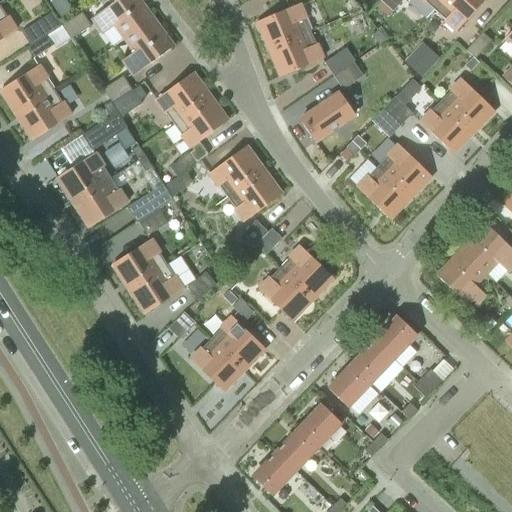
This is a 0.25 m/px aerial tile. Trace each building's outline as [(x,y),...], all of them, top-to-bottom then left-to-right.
[(138,0),(118,0),(92,19),(104,34),(116,26),(125,39),(152,19),(138,0)] [(381,0),(380,1),(393,12),(403,0),(381,0)] [(422,0),(435,11),(445,0),(422,0)] [(445,0),(435,11),(457,31),(485,0),(445,0)] [(299,5),(258,22),(270,50),(311,32),(299,5)] [(0,6),(0,41),(16,31),(0,6)] [(53,12),(22,33),(30,47),(47,36),(62,26),(53,12)] [(82,13),(62,26),(64,29),(71,40),(91,27),(82,13)] [(135,52),(123,60),(134,76),(173,48),(152,19),(125,39),(135,52)] [(378,31),(371,36),(379,45),(385,40),(378,31)] [(511,45),(511,68),(503,78),(511,86),(511,31),(505,39),(511,45)] [(311,32),(270,50),(281,77),(322,60),(311,32)] [(482,33),(466,51),(475,59),(492,41),(482,33)] [(30,47),(27,49),(33,59),(54,46),(47,36),(30,47)] [(406,61),(423,76),(442,55),(425,40),(406,61)] [(346,48),(324,63),(334,77),(354,63),(355,62),(346,48)] [(473,58),(464,67),(470,72),(479,63),(473,58)] [(354,63),(334,77),(343,90),(363,77),(354,63)] [(39,66),(1,91),(17,116),(55,91),(39,66)] [(192,74),(156,100),(174,124),(210,98),(192,74)] [(123,77),(103,90),(111,102),(112,104),(132,90),(123,77)] [(462,80),(441,102),(473,133),(494,111),(462,80)] [(139,86),(132,90),(138,100),(145,96),(139,86)] [(132,90),(112,104),(118,113),(121,118),(141,105),(138,100),(132,90)] [(55,91),(17,116),(33,141),(71,116),(55,91)] [(339,94),(300,121),(315,142),(355,115),(339,94)] [(395,97),(384,109),(401,126),(412,114),(395,97)] [(210,98),(174,124),(191,148),(227,122),(210,98)] [(111,102),(104,107),(111,117),(118,113),(112,104),(111,102)] [(441,102),(421,123),(453,154),(473,133),(441,102)] [(384,109),(372,121),(390,137),(401,126),(384,109)] [(117,113),(82,136),(92,151),(128,129),(117,113)] [(357,136),(352,142),(361,150),(366,144),(357,136)] [(352,142),(347,148),(355,156),(361,150),(352,142)] [(138,146),(132,151),(138,161),(145,157),(138,146)] [(399,146),(378,167),(410,198),(431,177),(399,146)] [(246,148),(210,174),(227,198),(263,172),(246,148)] [(190,153),(170,168),(176,177),(183,172),(184,173),(197,163),(190,153)] [(95,154),(57,178),(73,203),(111,179),(95,154)] [(145,157),(138,161),(145,172),(152,167),(145,157)] [(378,167),(357,189),(390,219),(410,198),(378,167)] [(176,177),(164,186),(172,197),(191,183),(184,173),(183,172),(176,177)] [(263,172),(227,198),(245,222),(281,195),(263,172)] [(111,179),(73,203),(90,228),(127,204),(111,179)] [(145,196),(128,208),(138,223),(155,212),(173,200),(163,185),(145,196)] [(160,210),(139,223),(148,236),(168,223),(160,210)] [(256,221),(239,239),(251,250),(255,245),(268,233),(256,221)] [(511,249),(486,225),(462,251),(486,274),(497,262),(508,272),(511,267),(511,249)] [(268,233),(255,245),(266,255),(282,239),(271,229),(268,233)] [(151,240),(113,265),(129,290),(167,265),(151,240)] [(301,247),(280,269),(312,300),(333,278),(301,247)] [(486,274),(462,251),(437,277),(472,310),(485,296),(475,286),(486,274)] [(167,265),(129,290),(145,315),(183,290),(167,265)] [(280,269),(259,290),(291,321),(312,300),(280,269)] [(206,273),(187,288),(198,301),(216,285),(206,273)] [(503,301),(511,310),(511,298),(509,296),(503,301)] [(240,299),(231,308),(237,313),(246,304),(240,299)] [(184,313),(168,329),(179,340),(195,324),(184,313)] [(375,342),(393,359),(417,335),(398,317),(375,342)] [(232,318),(212,339),(244,370),(264,349),(232,318)] [(212,339),(191,361),(223,392),(244,370),(212,339)] [(375,342),(352,366),(370,384),(393,359),(375,342)] [(370,384),(352,366),(329,390),(347,408),(370,384)] [(432,371),(430,370),(414,387),(426,399),(442,381),(432,371)] [(410,404),(402,412),(407,418),(416,409),(410,404)] [(299,430),(317,448),(341,423),(322,405),(299,430)] [(276,454),(294,472),(317,448),(299,430),(276,454)] [(373,443),(379,448),(387,440),(381,434),(373,443)] [(379,448),(373,443),(365,451),(370,456),(379,448)] [(294,472),(276,454),(253,478),(271,496),(294,472)] [(340,499),(332,507),(337,511),(339,511),(346,505),(340,499)]
